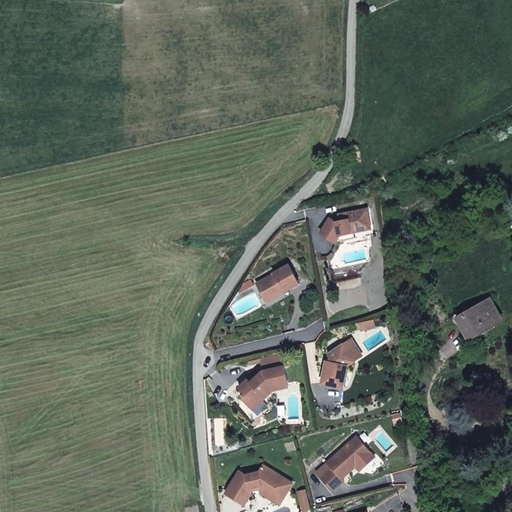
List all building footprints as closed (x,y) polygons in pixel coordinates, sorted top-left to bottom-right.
[(368,209),(339,215),(340,221),(336,222),(330,218),(321,233),(336,242),(340,235),(352,232),(354,229),(371,225),(368,209)] [(299,284),(289,264),(273,273),(274,274),(257,283),(266,299),(282,289),(284,292),(299,284)] [(282,289),(266,299),(267,301),(284,292),(282,289)] [(502,319),(491,299),(458,318),(470,338),(502,319)] [(376,327),(374,319),(359,322),(361,331),(376,327)] [(359,351),(351,339),(328,354),(330,358),(330,362),(327,361),(322,383),(343,387),(348,365),(354,361),(351,357),(359,351)] [(362,355),(359,351),(351,357),(354,361),(362,355)] [(284,366),(263,370),(251,382),(248,379),(239,387),(244,392),(241,396),(251,407),(262,395),(265,398),(274,390),(289,386),(284,366)] [(265,398),(262,395),(251,407),(253,409),(265,398)] [(369,449),(357,436),(327,462),(332,468),(322,477),(333,490),(344,480),(342,478),(357,465),(354,462),(369,449)] [(371,452),(369,449),(354,462),(357,465),(371,452)] [(317,472),(322,477),(332,468),(327,462),(317,472)] [(287,479),(263,465),(259,472),(247,475),(240,471),(226,493),(245,505),(252,493),(251,488),(260,486),(261,492),(269,497),(274,489),(280,492),(287,479)] [(293,483),(287,479),(280,492),(274,489),(269,497),(280,504),(293,483)] [(300,496),(304,511),(311,509),(307,494),(300,496)]
